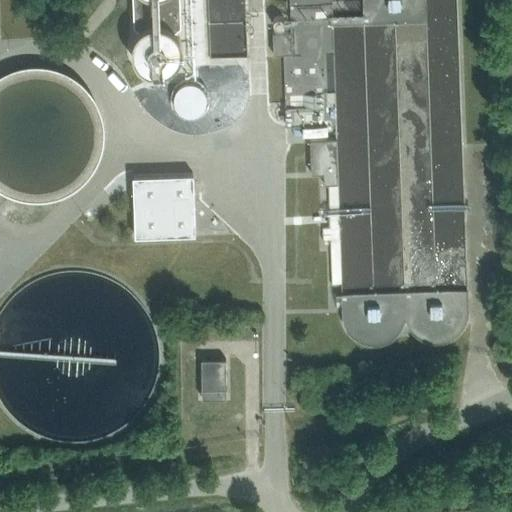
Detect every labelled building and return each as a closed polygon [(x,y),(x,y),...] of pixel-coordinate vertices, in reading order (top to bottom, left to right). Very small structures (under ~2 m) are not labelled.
[(140,0),(142,39),(137,47),(135,56),(137,65),(143,73),(151,78),(160,79),(169,77),(177,72),(182,64),(183,55),(181,46),(176,38),(174,0),(140,0)] [(248,59),(246,0),(208,0),(210,60),(248,59)] [(310,139),(337,138),(334,7),(333,0),(290,0),(292,32),(292,54),(284,54),(287,140),(310,139)] [(366,0),(365,6),(366,26),(396,25),(427,24),(427,4),(425,0),(366,0)] [(292,54),(292,32),(273,32),(273,54),(284,54),(292,54)] [(49,69),(44,68),(38,68),(32,68),(26,69),(20,70),(14,72),(9,74),(3,77),(0,78),(0,192),(3,195),(9,197),(14,200),(20,202),(26,203),(32,204),(38,204),(43,204),(49,203),(55,202),(61,200),(66,198),(72,195),(77,192),(81,188),(86,184),(90,180),(93,175),(97,170),(99,165),(102,159),(104,153),(105,148),(106,142),(106,136),(106,130),(105,124),(104,118),(102,112),(100,107),(97,102),(94,97),(90,92),(86,88),(82,84),(77,80),(72,77),(66,74),(61,72),(55,70),(49,69)] [(209,108),(210,102),(209,97),(207,92),(204,88),(199,85),(194,84),(188,84),(183,86),(179,89),(176,93),(174,98),(174,103),(175,109),(178,113),(182,117),(187,119),(192,120),(197,119),(202,116),(206,112),(209,108)] [(338,184),(337,138),(310,139),(311,173),(324,173),(324,185),(338,184)] [(196,234),(193,173),(132,175),(135,236),(196,234)] [(374,294),(340,294),(340,315),(345,329),(352,336),(363,341),(384,341),(392,335),(399,329),(405,320),(413,330),(419,337),(428,342),(428,341),(445,341),(453,339),(458,333),(464,324),(466,314),(466,292),(435,292),(404,293),(374,294)] [(225,359),(199,360),(200,399),(226,399),(225,359)]
